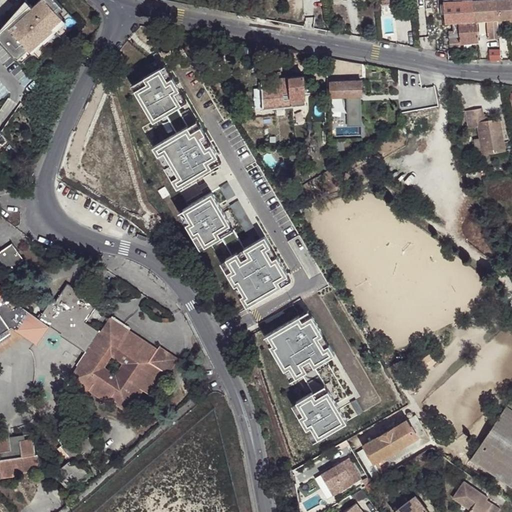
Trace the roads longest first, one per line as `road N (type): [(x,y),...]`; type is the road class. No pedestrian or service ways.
road 1 (residential): [(123,7),(49,167),(46,203),(75,233),(140,255),(175,280),(236,404),(261,511)]
road 2 (tertiary): [(123,7),(449,70),(511,73)]
road 3 (unknown): [(208,341),(284,294),(291,270),(183,70)]
